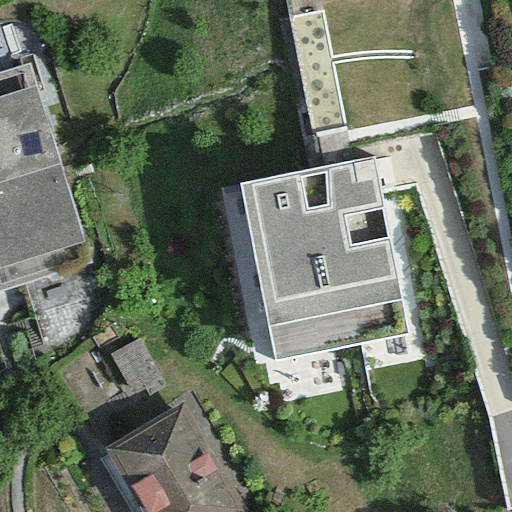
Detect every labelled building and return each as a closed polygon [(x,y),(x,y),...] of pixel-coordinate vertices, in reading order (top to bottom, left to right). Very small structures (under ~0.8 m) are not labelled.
[(326,13),(299,18),(313,94),(340,89),(326,13)] [(32,65),(0,75),(0,287),(2,294),(95,265),(32,65)] [(378,157),(242,184),(277,360),(413,333),(378,157)] [(151,379),(121,330),(56,369),(86,418),(151,379)] [(487,355),(493,502),(511,500),(511,363),(511,354),(487,355)] [(217,511),(226,507),(157,388),(57,446),(95,511),(217,511)]
